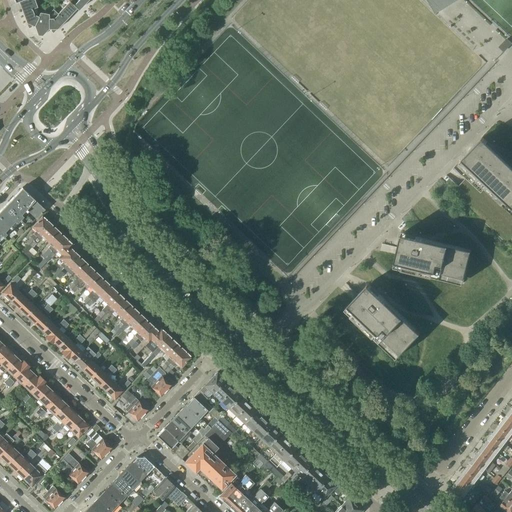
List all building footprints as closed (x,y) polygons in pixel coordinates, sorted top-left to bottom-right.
[(20,0),(18,1),(22,11),(36,6),(33,0),(20,0)] [(67,0),(69,1),(76,8),(77,9),(78,10),(78,9),(79,9),(78,9),(83,4),(84,4),(85,4),(87,3),(88,1),(87,0),(67,0)] [(427,0),(437,12),(451,4),(457,0),(427,0)] [(58,7),(54,11),(65,20),(76,8),(69,1),(61,9),(58,7)] [(32,25),(33,26),(39,13),(36,7),(37,7),(36,6),(22,11),(28,27),(28,28),(29,28),(31,27),(32,25)] [(53,10),(48,15),(49,29),(51,29),(51,31),(52,32),(52,33),(53,33),(53,32),(65,20),(54,11),(53,10)] [(39,13),(33,26),(34,26),(37,35),(42,36),(48,29),(49,29),(48,15),(39,13)] [(507,39),(502,44),(507,48),(511,44),(507,39)] [(452,193),(484,223),(505,243),(511,236),(511,165),(482,137),(462,158),(462,159),(453,168),(465,179),(462,183),(458,186),(458,187),(452,193)] [(21,189),(13,197),(25,209),(34,200),(22,189),(22,188),(22,187),(21,188),(21,189)] [(13,197),(5,205),(19,219),(23,216),(20,214),(23,212),(27,215),(29,213),(25,209),(13,197)] [(44,209),(34,200),(25,209),(29,213),(36,219),(44,209)] [(5,205),(0,210),(0,217),(13,230),(16,227),(12,223),(14,221),(17,223),(19,219),(5,205)] [(26,242),(29,244),(50,223),(42,216),(31,227),(35,231),(30,237),(31,238),(26,242)] [(0,217),(0,234),(3,237),(6,234),(4,232),(6,229),(10,233),(13,230),(0,217)] [(30,219),(26,223),(25,224),(27,227),(33,221),(30,219)] [(29,244),(22,252),(25,255),(28,252),(31,249),(42,237),(46,241),(57,230),(50,223),(29,244)] [(21,227),(19,229),(16,232),(19,236),(24,231),(21,227)] [(41,256),(44,259),(65,237),(57,230),(46,241),(50,245),(48,248),(48,249),(41,256)] [(403,234),(401,234),(397,252),(396,256),(393,267),(463,283),(471,250),(416,237),(406,235),(405,237),(402,237),(403,234)] [(57,252),(61,255),(69,247),(70,247),(72,244),(65,237),(44,259),(39,263),(38,265),(42,266),(50,257),(51,258),(57,252)] [(59,265),(63,268),(77,254),(70,247),(69,247),(61,255),(58,258),(62,262),(59,265)] [(31,249),(28,252),(25,255),(29,259),(32,256),(35,253),(31,249)] [(69,269),(73,272),(84,261),(77,254),(63,268),(66,271),(69,269)] [(68,287),(71,290),(92,268),(84,261),(73,272),(77,276),(71,282),(72,283),(68,287)] [(41,269),(45,272),(50,266),(46,263),(41,269)] [(84,283),(88,286),(99,275),(92,268),(71,290),(73,292),(77,287),(78,288),(84,283)] [(31,278),(37,284),(42,280),(36,274),(31,278)] [(86,303),(86,304),(106,282),(99,275),(88,286),(92,290),(86,296),(87,297),(83,301),(85,304),(86,303)] [(99,297),(103,301),(114,289),(106,282),(86,304),(88,306),(92,302),(93,302),(99,297)] [(1,293),(10,300),(18,292),(9,284),(1,293)] [(417,331),(383,299),(372,287),(370,290),(367,287),(369,285),(368,284),(344,309),(396,358),(420,333),(417,331)] [(102,311),(105,313),(121,296),(114,289),(103,301),(107,304),(104,307),(101,310),(102,311)] [(10,300),(18,308),(26,299),(18,292),(10,300)] [(51,295),(44,302),(49,306),(56,299),(51,295)] [(113,311),(118,314),(129,303),(121,296),(105,313),(101,318),(103,320),(107,316),(108,316),(113,311)] [(18,308),(26,316),(34,307),(26,299),(18,308)] [(69,303),(65,307),(71,312),(74,308),(69,303)] [(113,329),(115,332),(136,310),(129,303),(118,314),(122,318),(119,321),(120,322),(113,329)] [(34,323),(42,315),(42,314),(34,307),(26,316),(34,323)] [(128,325),(132,328),(143,317),(136,310),(115,332),(118,334),(122,330),(123,331),(128,325)] [(93,320),(96,322),(101,318),(105,313),(102,311),(98,315),(93,320)] [(34,323),(42,331),(50,322),(42,315),(34,323)] [(134,341),(137,338),(151,324),(143,317),(132,328),(136,332),(133,335),(134,336),(128,343),(130,346),(134,341)] [(47,338),(49,340),(58,330),(61,327),(58,324),(57,323),(54,326),(50,322),(42,331),(46,335),(45,336),(46,337),(47,338)] [(53,342),(58,346),(66,338),(62,333),(64,330),(63,329),(68,324),(66,322),(61,327),(58,330),(49,340),(50,341),(52,342),(52,343),(53,342)] [(143,339),(147,342),(158,331),(151,324),(137,338),(140,342),(143,339)] [(149,350),(152,352),(169,336),(161,328),(158,331),(147,342),(148,343),(150,340),(154,343),(151,346),(152,347),(149,350)] [(106,343),(109,340),(101,333),(98,336),(106,343)] [(161,350),(165,354),(176,343),(169,336),(152,352),(154,355),(155,356),(161,350)] [(63,353),(65,355),(74,345),(66,338),(58,346),(62,350),(61,352),(62,352),(63,353)] [(0,358),(8,350),(0,342),(0,358)] [(77,342),(74,345),(65,355),(66,356),(68,357),(67,357),(68,358),(69,357),(74,361),(81,352),(85,348),(80,344),(79,345),(77,342)] [(170,364),(183,350),(176,343),(165,354),(162,356),(166,360),(163,363),(167,366),(170,364)] [(0,365),(1,365),(5,369),(16,358),(8,350),(0,358),(0,365)] [(183,350),(170,364),(173,367),(176,364),(180,368),(191,357),(183,350)] [(74,361),(82,369),(90,360),(81,352),(74,361)] [(152,352),(148,357),(141,364),(144,367),(151,360),(150,359),(154,355),(152,352)] [(5,369),(13,376),(25,364),(24,362),(23,362),(23,361),(22,361),(21,362),(16,358),(5,369)] [(82,369),(90,376),(98,368),(90,360),(82,369)] [(158,366),(163,371),(167,366),(163,363),(162,362),(158,366)] [(13,376),(21,384),(32,373),(28,369),(29,368),(28,367),(27,365),(27,366),(25,364),(13,376)] [(90,376),(97,384),(105,375),(98,368),(90,376)] [(148,368),(145,372),(166,391),(171,385),(158,373),(156,375),(153,372),(153,373),(148,368)] [(105,375),(97,384),(106,391),(113,383),(109,378),(111,375),(108,372),(105,375)] [(145,372),(142,375),(150,382),(148,384),(161,396),(166,391),(145,372)] [(216,372),(193,397),(201,404),(204,401),(207,398),(212,393),(225,380),(216,372)] [(21,384),(29,391),(42,379),(40,378),(38,377),(39,377),(38,376),(37,377),(32,373),(21,384)] [(6,385),(8,387),(13,382),(11,380),(8,377),(3,382),(6,385)] [(29,391),(38,399),(48,388),(44,384),(45,383),(44,382),(43,381),(42,379),(29,391)] [(212,393),(220,400),(233,388),(225,380),(212,393)] [(113,383),(106,391),(114,399),(122,391),(113,383)] [(38,399),(46,407),(56,396),(48,388),(38,399)] [(219,401),(227,408),(240,395),(233,388),(220,400),(219,401)] [(126,401),(129,404),(142,416),(148,410),(127,391),(122,396),(126,401)] [(27,395),(22,400),(19,403),(21,405),(24,402),(25,403),(29,398),(27,395)] [(227,408),(235,416),(248,402),(240,395),(227,408)] [(46,407),(54,414),(64,403),(56,396),(46,407)] [(206,410),(201,404),(193,397),(185,405),(199,418),(206,410)] [(208,412),(211,409),(204,401),(201,404),(206,410),(208,412)] [(235,416),(243,423),(256,410),(248,402),(235,416)] [(59,425),(62,422),(72,411),(64,403),(54,414),(50,418),(55,424),(56,423),(59,425)] [(142,416),(129,404),(124,409),(137,421),(142,416)] [(192,425),(199,418),(185,405),(178,413),(192,425)] [(38,415),(43,410),(40,407),(35,412),(35,413),(33,415),(35,417),(38,415)] [(216,420),(220,415),(213,408),(211,409),(208,412),(214,417),(216,420)] [(243,423),(251,431),(264,417),(256,410),(243,423)] [(62,422),(70,430),(80,419),(72,411),(62,422)] [(188,430),(192,425),(178,413),(171,420),(176,425),(188,436),(191,433),(188,430)] [(225,427),(228,424),(228,423),(220,415),(216,420),(218,421),(225,427)] [(206,425),(211,428),(218,421),(216,420),(214,417),(206,425)] [(251,431),(259,439),(272,425),(264,417),(251,431)] [(511,422),(505,417),(499,425),(511,434),(511,432),(511,422)] [(80,419),(70,430),(78,437),(89,426),(80,419)] [(184,439),(188,436),(176,425),(171,420),(164,428),(177,441),(181,436),(184,439)] [(219,445),(230,432),(225,427),(218,421),(211,428),(206,433),(219,445)] [(230,432),(232,434),(235,431),(228,424),(225,427),(230,432)] [(202,437),(206,433),(211,428),(206,425),(203,428),(201,427),(197,430),(199,432),(200,433),(201,434),(200,436),(202,437)] [(259,439),(267,446),(280,432),(272,425),(259,439)] [(499,425),(491,435),(503,444),(504,444),(505,445),(508,441),(506,440),(511,434),(499,425)] [(36,433),(39,435),(42,438),(44,435),(41,432),(43,429),(41,427),(36,433)] [(177,441),(164,428),(156,436),(173,452),(177,448),(174,444),(177,441)] [(88,432),(86,435),(106,454),(112,448),(91,429),(88,432)] [(232,434),(240,442),(243,439),(235,431),(232,434)] [(193,441),(196,443),(196,444),(198,442),(202,437),(200,436),(201,434),(200,433),(199,432),(191,439),(193,441)] [(267,446),(274,453),(287,439),(280,432),(267,446)] [(6,433),(1,437),(0,438),(0,454),(10,445),(9,445),(12,442),(17,437),(15,434),(11,438),(6,433)] [(106,454),(86,435),(84,437),(88,441),(85,444),(101,459),(106,454)] [(491,435),(485,443),(499,453),(501,450),(500,449),(503,444),(491,435)] [(219,496),(226,502),(249,478),(245,475),(240,480),(212,453),(217,447),(207,437),(184,462),(194,472),(198,467),(224,491),(219,496)] [(240,442),(248,450),(251,446),(243,439),(240,442)] [(274,453),(282,461),(295,447),(287,439),(274,453)] [(193,441),(186,449),(189,451),(196,444),(196,443),(193,441)] [(485,443),(479,451),(491,461),(494,456),(496,457),(499,453),(485,443)] [(189,451),(186,449),(181,444),(177,448),(173,452),(181,459),(189,451)] [(0,454),(0,457),(7,464),(17,453),(10,445),(0,454)] [(282,461),(285,464),(290,469),(304,455),(295,447),(282,461)] [(7,464),(15,471),(28,457),(25,455),(26,454),(21,449),(17,453),(7,464)] [(479,451),(471,461),(485,471),(488,468),(486,466),(491,461),(479,451)] [(68,454),(63,459),(83,478),(88,473),(75,461),(68,454)] [(263,463),(264,464),(267,461),(259,454),(256,457),(257,458),(262,463),(263,463)] [(290,469),(298,476),(311,462),(304,455),(290,469)] [(28,457),(15,471),(23,479),(33,468),(29,464),(32,461),(31,460),(28,457)] [(44,473),(51,464),(43,457),(35,465),(44,473)] [(136,457),(133,461),(146,474),(151,469),(152,470),(153,472),(153,473),(155,470),(156,469),(144,457),(136,457)] [(63,467),(67,470),(65,472),(78,484),(83,478),(63,459),(60,462),(64,466),(63,467)] [(133,461),(126,468),(139,481),(146,474),(133,461)] [(270,470),(272,472),(275,469),(267,461),(264,464),(267,467),(270,470)] [(471,461),(465,470),(477,479),(481,473),(483,475),(485,471),(471,461)] [(306,484),(307,483),(319,470),(311,462),(298,476),(306,484)] [(33,468),(23,479),(31,487),(42,475),(33,468)] [(126,468),(118,476),(132,489),(139,481),(126,468)] [(149,477),(154,481),(157,484),(165,477),(156,469),(155,470),(153,473),(149,477)] [(272,472),(278,477),(280,480),(283,476),(275,469),(272,472)] [(307,483),(315,490),(327,477),(319,470),(307,483)] [(465,470),(458,479),(471,489),(475,485),(473,484),(477,479),(465,470)] [(280,480),(282,481),(283,482),(290,475),(287,472),(283,476),(280,480)] [(118,476),(111,483),(125,496),(132,489),(118,476)] [(327,477),(315,490),(323,498),(335,485),(327,477)] [(174,486),(166,478),(153,491),(162,499),(174,486)] [(226,502),(233,509),(245,496),(242,493),(248,487),(248,488),(253,482),(249,478),(226,502)] [(471,489),(458,479),(451,487),(464,496),(468,491),(469,492),(471,489)] [(245,496),(233,509),(236,511),(244,511),(264,492),(271,485),(266,480),(259,487),(259,488),(254,493),(255,494),(253,496),(249,492),(245,496)] [(111,483),(104,491),(118,503),(125,496),(111,483)] [(287,488),(292,493),(295,495),(299,491),(291,484),(290,484),(287,488)] [(52,485),(47,491),(60,503),(65,497),(52,485)] [(345,501),(341,506),(347,511),(359,511),(361,510),(346,495),(337,486),(329,494),(333,498),(334,499),(338,494),(345,501)] [(150,492),(146,488),(145,487),(141,492),(145,497),(150,492)] [(167,496),(172,501),(181,492),(176,487),(167,496)] [(505,491),(502,494),(511,502),(511,489),(509,494),(505,491)] [(60,503),(47,491),(41,497),(54,509),(60,503)] [(104,491),(97,498),(111,511),(118,503),(104,491)] [(299,491),(295,495),(298,498),(300,500),(303,495),(299,491)] [(181,492),(172,501),(171,502),(176,507),(186,497),(181,492)] [(244,511),(257,511),(260,510),(256,507),(262,500),(263,501),(268,496),(264,492),(244,511)] [(295,495),(292,493),(289,496),(294,502),(298,498),(295,495)] [(132,503),(136,507),(143,500),(137,494),(130,501),(132,503)] [(329,494),(321,502),(325,506),(333,498),(329,494)] [(511,511),(511,502),(502,494),(499,498),(503,501),(499,506),(507,511),(511,511)] [(492,501),(486,496),(484,495),(482,498),(489,504),(492,501)] [(97,498),(90,505),(97,511),(109,511),(111,511),(97,498)] [(257,511),(271,511),(277,505),(274,502),(268,507),(269,507),(265,511),(261,511),(260,510),(257,511)] [(318,511),(325,506),(321,502),(314,510),(316,511),(318,511)] [(131,511),(132,511),(133,511),(136,507),(132,503),(128,508),(125,511),(126,511),(131,511)] [(470,511),(491,511),(492,511),(487,507),(485,508),(483,509),(477,503),(470,511)]
